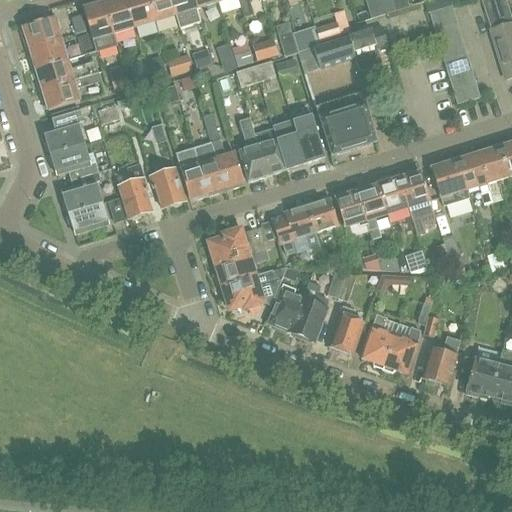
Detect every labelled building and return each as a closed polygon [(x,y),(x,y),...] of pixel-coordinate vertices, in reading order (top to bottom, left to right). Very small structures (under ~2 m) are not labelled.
[(114,1),(105,3),(114,35),(134,29),(125,0),(114,0),(114,1)] [(125,0),(134,29),(155,23),(147,0),(125,0)] [(147,0),(155,23),(175,17),(170,0),(147,0)] [(170,0),(175,17),(196,10),(193,0),(170,0)] [(193,0),(196,10),(217,4),(215,0),(193,0)] [(254,17),(249,0),(238,0),(244,20),(254,17)] [(365,0),(372,20),(388,15),(395,13),(395,12),(396,12),(393,2),(381,6),(379,0),(365,0)] [(392,0),(393,2),(396,12),(420,5),(418,0),(392,0)] [(429,14),(430,17),(453,10),(452,7),(453,7),(450,0),(434,0),(423,3),(427,15),(429,14)] [(511,19),(506,0),(482,0),(481,0),(505,80),(511,78),(511,19)] [(94,41),(98,53),(117,47),(113,35),(114,35),(105,3),(97,6),(95,5),(95,4),(94,4),(86,7),(85,8),(85,9),(83,10),(92,42),(94,41)] [(430,17),(431,22),(433,30),(457,23),(453,10),(430,17)] [(75,36),(86,33),(81,16),(70,20),(75,36)] [(26,41),(28,50),(60,41),(54,19),(49,20),(49,19),(48,18),(47,18),(46,18),(39,20),(38,21),(37,22),(37,24),(22,28),(22,30),(20,32),(22,40),(26,41)] [(274,28),(284,59),(284,60),(297,55),(298,56),(294,42),(295,41),(289,23),(274,28)] [(460,35),(457,23),(433,30),(437,42),(460,35)] [(336,24),(320,29),(323,38),(339,33),(336,24)] [(381,62),(378,51),(388,48),(382,28),(310,52),(298,56),(304,75),(354,59),(357,69),(361,72),(379,66),(381,62)] [(88,35),(87,36),(76,39),(81,54),(93,50),(88,35)] [(437,42),(441,54),(464,47),(460,35),(437,42)] [(310,52),(308,47),(305,38),(295,41),(294,42),(298,56),(310,52)] [(256,63),(278,57),(273,40),(251,46),(256,63)] [(28,60),(32,72),(67,61),(60,41),(28,50),(31,58),(28,60)] [(237,69),(253,64),(248,46),(231,51),(236,65),(237,69)] [(441,54),(444,67),(468,59),(464,47),(441,54)] [(191,55),(196,70),(212,65),(207,50),(191,55)] [(236,65),(231,51),(218,54),(223,69),(236,65)] [(143,62),(150,83),(167,78),(160,57),(143,62)] [(183,58),(167,63),(171,77),(187,72),(183,58)] [(444,67),(448,79),(472,72),(468,59),(444,67)] [(280,82),(300,76),(295,60),(275,66),(280,82)] [(38,83),(41,91),(99,73),(96,64),(70,71),(67,61),(32,72),(35,82),(38,83)] [(134,88),(150,83),(143,62),(127,66),(134,88)] [(271,63),(255,68),(260,84),(276,79),(271,63)] [(255,68),(235,74),(240,90),(260,84),(255,68)] [(113,94),(130,89),(125,71),(108,75),(113,94)] [(448,79),(452,91),(475,84),(472,72),(448,79)] [(48,113),(80,103),(76,90),(102,83),(99,73),(41,91),(44,100),(41,103),(44,111),(47,111),(48,113)] [(180,81),(183,93),(194,90),(191,78),(180,81)] [(110,97),(107,83),(91,87),(94,101),(110,97)] [(480,99),(475,84),(452,91),(457,106),(480,99)] [(161,107),(179,103),(175,87),(157,92),(161,107)] [(360,90),(335,97),(352,153),(373,147),(363,115),(367,114),(360,90)] [(335,97),(313,104),(330,159),(352,153),(335,97)] [(116,103),(118,111),(124,114),(130,113),(132,107),(131,100),(116,103)] [(97,112),(102,126),(119,121),(115,107),(97,112)] [(54,130),(44,133),(47,143),(45,146),(47,152),(49,153),(50,155),(83,145),(77,125),(82,123),(78,109),(51,118),(54,130)] [(235,154),(225,158),(212,115),(204,118),(226,190),(227,191),(228,191),(229,192),(242,188),(243,188),(243,187),(244,186),(244,185),(244,184),(245,184),(235,154)] [(312,117),(299,121),(292,123),(306,166),(325,161),(312,117)] [(203,147),(193,150),(208,198),(213,197),(214,196),(215,196),(215,195),(215,194),(215,193),(226,190),(204,118),(194,121),(203,147)] [(238,153),(248,184),(267,178),(253,136),(249,120),(238,123),(247,151),(238,153)] [(273,130),(254,136),(249,120),(253,136),(267,178),(287,172),(277,141),(273,130)] [(288,137),(277,141),(287,172),(306,166),(292,123),(284,125),(288,137)] [(511,142),(510,142),(498,146),(508,178),(511,177),(511,142)] [(95,164),(89,166),(84,148),(83,145),(50,155),(51,158),(50,160),(51,166),(53,167),(57,178),(68,174),(70,183),(98,174),(95,164)] [(486,153),(479,155),(487,186),(493,204),(502,201),(499,189),(497,190),(495,182),(508,178),(498,146),(487,150),(486,150),(486,151),(485,152),(486,153)] [(175,156),(180,172),(189,202),(195,200),(196,201),(198,202),(208,198),(193,150),(175,156)] [(467,191),(479,187),(481,195),(480,195),(483,207),(493,204),(487,186),(479,155),(472,157),(471,156),(470,156),(469,155),(468,155),(455,159),(466,193),(468,201),(470,200),(467,191)] [(442,209),(468,201),(466,193),(455,159),(444,163),(443,163),(442,164),(442,165),(442,166),(431,170),(442,209)] [(118,189),(121,199),(123,204),(128,221),(130,220),(133,221),(139,220),(141,216),(152,213),(142,181),(144,181),(139,165),(127,169),(131,184),(118,189)] [(183,204),(185,203),(175,171),(151,179),(161,211),(172,207),(175,209),(181,207),(183,204)] [(406,177),(400,179),(408,209),(416,238),(425,235),(423,227),(436,223),(434,216),(433,216),(429,202),(430,202),(421,172),(418,173),(418,172),(416,171),(407,174),(406,177)] [(100,181),(98,174),(70,183),(73,190),(62,193),(65,203),(63,206),(65,212),(68,213),(68,216),(101,205),(95,183),(100,181)] [(387,215),(399,212),(408,209),(400,179),(392,181),(392,180),(389,179),(377,183),(380,193),(387,215)] [(362,191),(355,193),(372,241),(381,238),(375,219),(387,215),(380,193),(377,183),(363,187),(362,191)] [(334,200),(343,229),(356,225),(362,244),(372,241),(355,193),(348,196),(348,194),(346,194),(337,196),(336,199),(334,200)] [(109,208),(123,204),(121,199),(108,203),(109,208)] [(325,233),(339,229),(331,201),(329,201),(328,200),(327,199),(317,202),(317,204),(317,205),(308,208),(318,243),(317,243),(323,262),(333,259),(325,233)] [(72,227),(75,237),(108,227),(101,205),(68,216),(69,217),(68,220),(70,226),(72,227)] [(283,215),(284,218),(271,222),(276,240),(279,239),(285,256),(297,253),(294,242),(307,239),(309,246),(317,243),(318,243),(308,208),(297,211),(297,210),(295,209),(286,212),(285,214),(285,215),(283,215)] [(276,238),(272,225),(260,229),(264,242),(268,241),(276,238)] [(209,245),(216,268),(266,252),(271,251),(268,241),(264,242),(260,229),(246,233),(249,244),(245,245),(240,232),(222,238),(223,241),(209,245)] [(453,237),(442,241),(450,266),(454,278),(467,278),(453,237)] [(255,278),(251,267),(269,261),(266,252),(216,268),(223,290),(270,275),(272,275),(272,274),(271,273),(255,278)] [(429,256),(414,262),(420,278),(436,273),(429,256)] [(357,273),(383,273),(377,258),(354,265),(357,273)] [(397,260),(378,259),(383,273),(397,274),(397,260)] [(244,310),(263,305),(271,309),(283,279),(286,271),(286,270),(272,274),(272,275),(270,275),(223,290),(229,311),(243,307),(244,310)] [(286,271),(283,279),(295,284),(300,272),(286,270),(286,271)] [(334,274),(326,297),(338,301),(347,275),(334,274)] [(357,275),(353,275),(347,275),(338,301),(347,304),(357,275)] [(400,278),(381,277),(376,291),(384,293),(385,289),(391,285),(400,286),(400,278)] [(328,302),(325,301),(317,297),(320,289),(308,284),(302,301),(301,302),(290,334),(313,344),(326,311),(324,311),(328,302)] [(268,325),(290,334),(301,302),(302,301),(293,296),(294,293),(284,289),(283,290),(268,325)] [(423,337),(424,338),(433,307),(423,304),(417,325),(425,329),(423,337)] [(441,310),(433,307),(424,338),(434,341),(439,321),(438,320),(441,310)] [(329,347),(352,355),(362,323),(352,320),(355,313),(343,309),(340,316),(329,347)] [(361,360),(384,367),(398,325),(376,317),(372,328),(371,328),(361,360)] [(420,333),(398,325),(384,367),(406,375),(417,344),(420,333)] [(456,358),(460,343),(446,339),(442,354),(431,351),(423,379),(448,388),(456,358)] [(511,354),(501,352),(498,367),(499,367),(491,396),(503,399),(501,404),(511,406),(511,354)] [(480,393),(491,396),(499,367),(498,367),(475,361),(474,363),(466,361),(463,374),(470,376),(465,393),(479,397),(480,393)]
